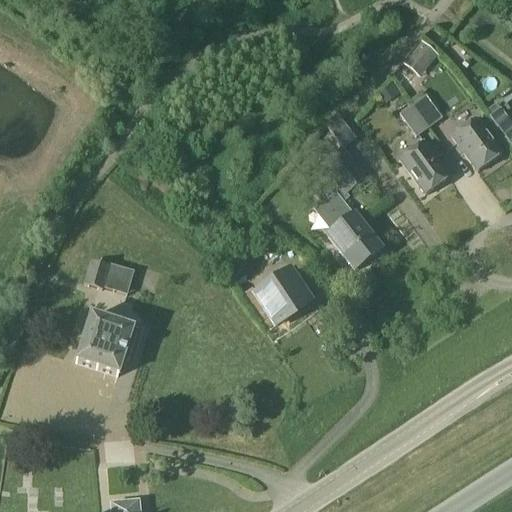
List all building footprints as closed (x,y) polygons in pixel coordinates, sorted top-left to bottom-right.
[(418,48),(402,67),(413,76),(422,64),(428,69),(432,63),(437,57),(426,49),(420,45),(418,48)] [(384,107),(398,96),(392,86),(377,97),(384,107)] [(425,99),(412,108),(428,131),(441,121),(425,99)] [(489,119),(511,150),(511,126),(500,111),(498,112),(495,107),(486,114),(489,118),(489,119)] [(428,131),(412,108),(399,118),(415,140),(423,134),(428,131)] [(475,121),(450,139),(476,175),(501,157),(475,121)] [(424,198),(448,180),(422,145),(398,162),(424,198)] [(320,219),(320,222),(330,236),(326,239),(353,274),(380,253),(353,218),(342,205),(348,201),(345,196),(364,182),(341,153),(322,168),(341,191),(335,196),(324,204),(330,211),(320,219)] [(90,264),(83,287),(102,293),(103,291),(114,295),(114,292),(121,271),(108,267),(108,269),(90,264)] [(285,278),(254,300),(275,330),(306,308),(285,278)] [(117,380),(132,333),(89,319),(74,366),(117,380)]
